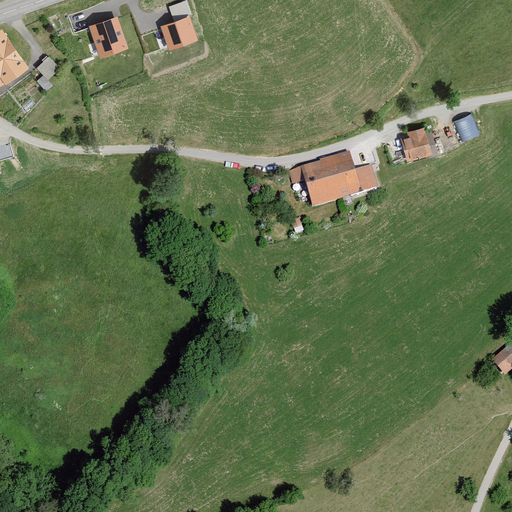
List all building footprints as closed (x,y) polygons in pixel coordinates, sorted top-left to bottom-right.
[(186,0),(169,6),(174,21),(190,16),(192,15),(187,0),(186,0)] [(117,16),(89,26),(100,59),(129,49),(117,16)] [(174,21),(160,27),(169,51),(198,41),(190,16),(174,21)] [(0,83),(25,66),(1,32),(0,32),(0,83)] [(60,69),(49,57),(37,68),(48,80),(60,69)] [(455,119),(464,139),(481,132),(472,111),(455,119)] [(410,137),(402,139),(408,160),(431,153),(423,129),(409,133),(410,137)] [(354,173),(349,155),(291,173),(294,183),(305,180),(314,207),(377,187),(371,168),(354,173)] [(511,340),(491,361),(505,375),(511,368),(511,340)]
